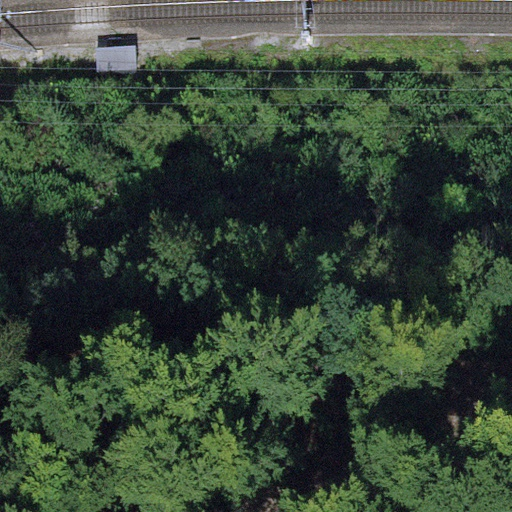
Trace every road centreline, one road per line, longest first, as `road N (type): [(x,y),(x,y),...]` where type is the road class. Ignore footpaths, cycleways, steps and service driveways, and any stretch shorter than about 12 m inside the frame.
road 1 (track): [(511,390),(0,367)]
road 2 (track): [(511,431),(271,511)]
